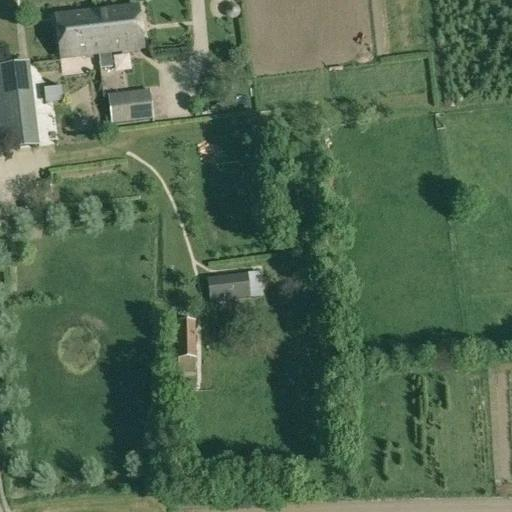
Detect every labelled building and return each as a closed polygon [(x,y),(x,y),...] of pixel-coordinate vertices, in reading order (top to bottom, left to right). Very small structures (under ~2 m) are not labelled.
[(230,19),(231,19),(232,19),(233,19),(234,19),(235,18),(236,18),(236,17),(237,17),(237,16),(238,15),(238,14),(238,13),(238,12),(238,11),(238,10),(238,9),(237,9),(237,8),(236,7),(235,7),(235,6),(234,6),(233,6),(232,6),(231,6),(230,6),(229,6),(228,7),(227,7),(227,8),(226,9),(226,10),(225,10),(225,11),(225,12),(225,13),(225,14),(225,15),(226,15),(226,16),(227,17),(227,18),(228,18),(229,19),(230,19)] [(137,8),(94,13),(99,56),(98,56),(100,70),(113,68),(111,54),(142,51),(137,8)] [(99,56),(94,13),(55,18),(60,60),(98,56),(99,56)] [(368,59),(248,76),(253,110),(373,93),(368,59)] [(38,141),(29,64),(0,67),(0,135),(1,145),(38,141)] [(110,126),(153,121),(151,106),(132,108),(130,95),(107,97),(110,126)] [(41,252),(41,239),(28,239),(28,252),(41,252)] [(207,281),(209,305),(249,301),(246,276),(207,281)] [(177,359),(193,359),(196,359),(196,322),(175,322),(176,359),(177,359)] [(336,460),(317,461),(318,476),(336,475),(336,460)]
